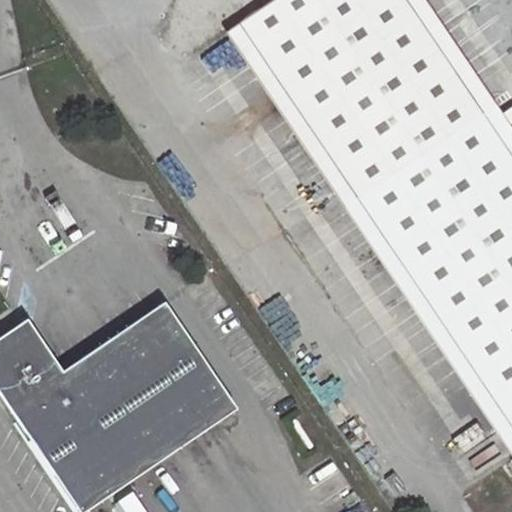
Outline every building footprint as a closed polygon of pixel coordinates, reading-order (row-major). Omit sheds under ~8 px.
[(511,178),(386,0),(277,0),(225,37),(511,445),(511,457),(503,464),(511,477),(511,178)] [(511,150),(406,0),(386,0),(511,178),(511,150)] [(511,457),(511,445),(225,37),(211,47),(503,464),(511,457)] [(21,341),(0,356),(0,394),(80,511),(86,511),(231,413),(158,308),(67,370),(51,347),(33,359),(21,341)] [(133,511),(118,492),(101,505),(106,511),(133,511)]
